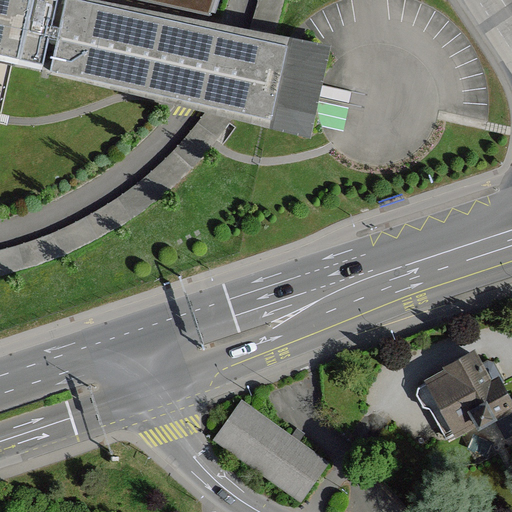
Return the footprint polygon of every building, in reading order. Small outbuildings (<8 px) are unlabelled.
[(0,0),(0,62),(43,72),(50,44),(56,46),(51,73),(134,92),(192,105),(274,122),(290,47),(233,35),(79,0),(67,0),(62,28),(54,26),(59,0),(0,0)] [(59,0),(54,26),(62,28),(67,0),(59,0)] [(140,0),(212,16),(216,2),(216,0),(140,0)] [(451,371),(428,383),(456,434),(478,421),(470,407),(489,397),(499,415),(511,408),(509,404),(499,385),(497,382),(491,385),(480,365),(475,355),(450,369),(451,371)] [(488,360),(480,365),(491,385),(497,382),(499,385),(505,381),(495,362),(488,360)] [(456,434),(428,383),(421,387),(419,394),(425,407),(431,409),(441,427),(447,438),(456,434)] [(495,418),(499,415),(489,397),(470,407),(478,421),(480,425),(495,418)] [(241,401),(217,440),(302,499),(329,463),(241,401)] [(511,402),(509,404),(511,408),(499,415),(495,418),(507,438),(511,435),(511,402)]
